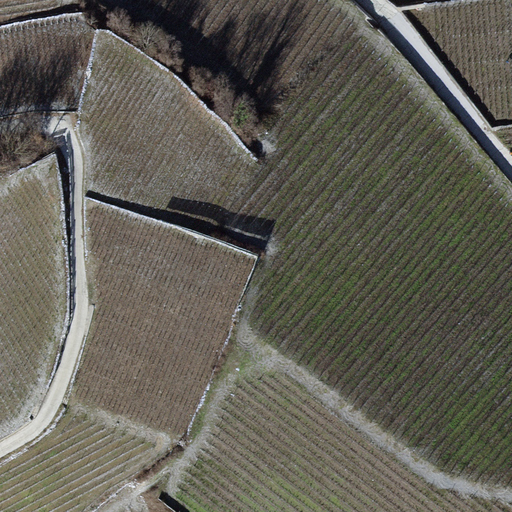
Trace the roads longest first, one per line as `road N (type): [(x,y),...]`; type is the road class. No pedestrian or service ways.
road 1 (primary): [(0,489),(511,295)]
road 2 (track): [(0,126),(49,125),(67,142),(76,167),(80,297),(53,402),(36,426),(0,449)]
road 3 (track): [(369,0),(511,164)]
